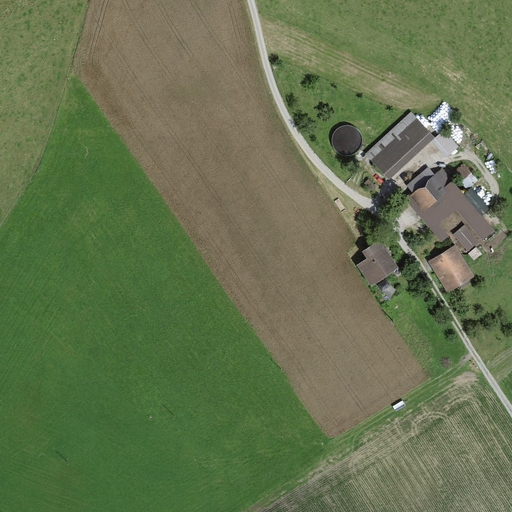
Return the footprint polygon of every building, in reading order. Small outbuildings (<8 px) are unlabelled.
[(429,118),(443,130),(458,111),(444,100),(429,118)] [(412,114),(366,155),(388,180),(434,138),(412,114)] [(450,156),(460,146),(445,130),(435,140),(450,156)] [(474,176),(462,163),(451,173),(463,186),(474,176)] [(403,195),(441,242),(448,236),(437,222),(455,208),(481,241),(494,231),(442,165),(403,195)] [(463,226),(453,234),(466,251),(477,242),(463,226)] [(356,265),(369,286),(397,269),(379,239),(360,251),(365,259),(356,265)] [(454,246),(427,262),(447,294),(474,278),(454,246)]
